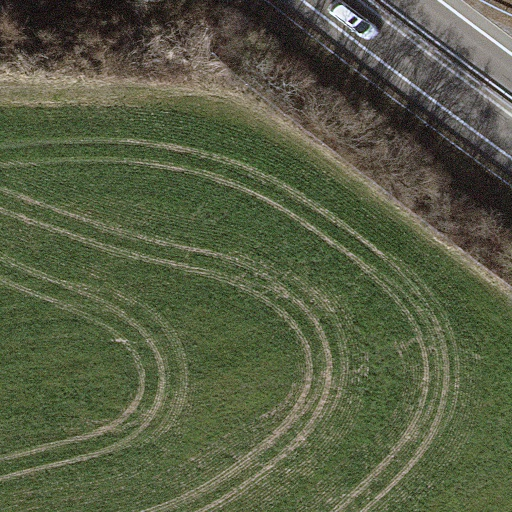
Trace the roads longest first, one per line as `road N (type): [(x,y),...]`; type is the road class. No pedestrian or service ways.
road 1 (trunk): [(329,0),(511,138)]
road 2 (trunk): [(511,72),(414,0)]
